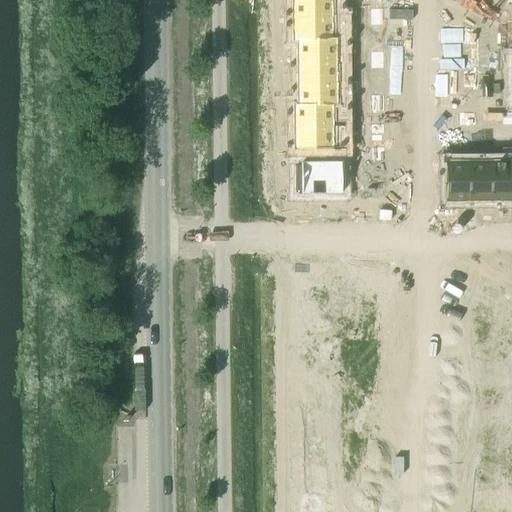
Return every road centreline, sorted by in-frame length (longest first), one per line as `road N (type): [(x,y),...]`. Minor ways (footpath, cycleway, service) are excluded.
road 1 (track): [(34,511),(29,0)]
road 2 (residential): [(220,236),(511,235)]
road 3 (unclassified): [(224,511),(220,236)]
road 4 (tertiary): [(160,511),(155,237)]
road 5 (tertiary): [(155,237),(153,0)]
road 6 (unclassified): [(220,236),(217,0)]
